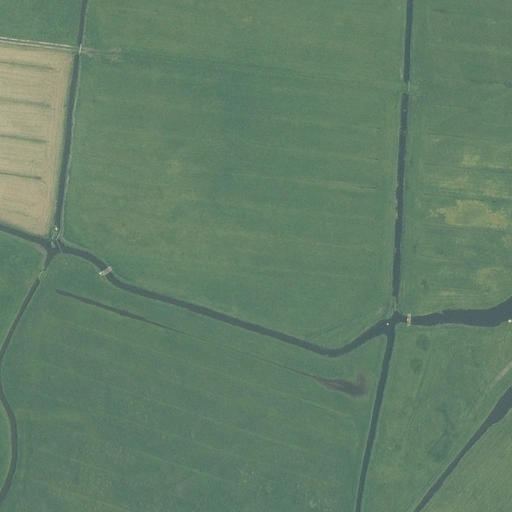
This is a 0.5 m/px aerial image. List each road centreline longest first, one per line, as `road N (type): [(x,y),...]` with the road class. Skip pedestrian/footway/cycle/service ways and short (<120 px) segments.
road 1 (track): [(407,312),(422,90),(0,40)]
road 2 (track): [(407,327),(376,511)]
